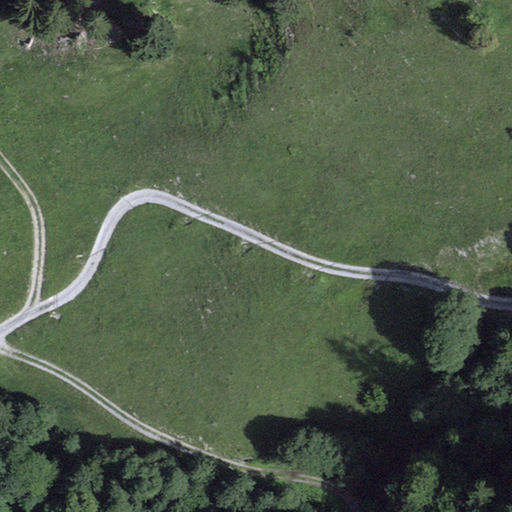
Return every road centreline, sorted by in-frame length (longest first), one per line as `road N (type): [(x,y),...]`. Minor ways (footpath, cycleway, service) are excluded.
road 1 (track): [(0,331),(81,284),(114,213),(147,195),(339,271),(410,276),(511,305)]
road 2 (track): [(0,344),(75,377),(186,448),(253,471),(334,484),(360,511)]
road 3 (track): [(31,311),(38,217),(0,161)]
